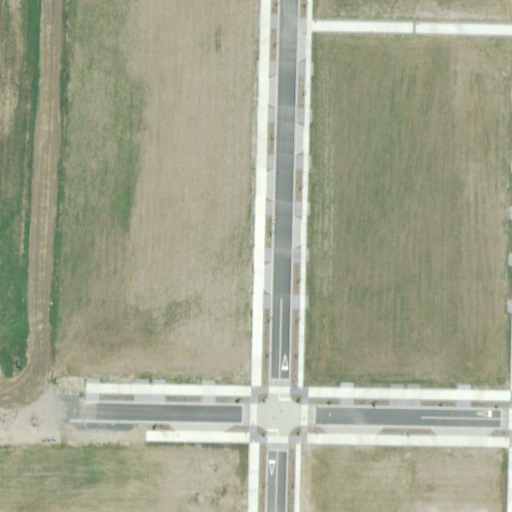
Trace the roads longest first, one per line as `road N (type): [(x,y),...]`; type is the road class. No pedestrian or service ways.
road 1 (residential): [(288,0),(280,413)]
road 2 (residential): [(47,0),(36,409)]
road 3 (residential): [(36,409),(280,413)]
road 4 (residential): [(280,413),(511,417)]
